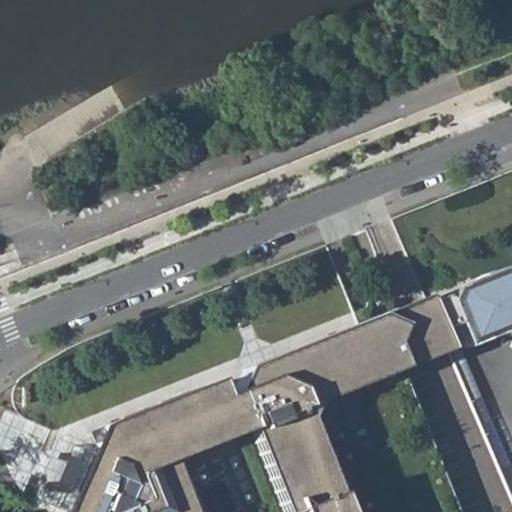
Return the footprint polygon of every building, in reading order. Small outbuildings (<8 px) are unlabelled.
[(511,340),(511,273),(502,269),(451,290),(445,302),(454,305),(461,323),(454,326),(464,349),(499,334),(511,340)] [(443,331),(454,326),(461,323),(454,305),(445,302),(439,300),(431,303),(443,331)] [(429,304),(441,332),(443,331),(431,303),(429,304)] [(403,373),(434,361),(450,354),(441,332),(429,304),(413,311),(384,324),(248,381),(242,398),(235,400),(225,403),(218,385),(110,430),(115,443),(101,448),(103,453),(99,461),(77,511),(456,511),(453,503),(403,373)] [(54,510),(59,511),(77,511),(99,461),(77,451),(54,510)]
